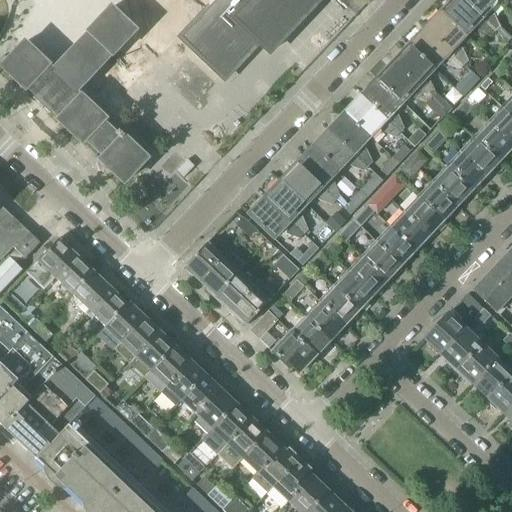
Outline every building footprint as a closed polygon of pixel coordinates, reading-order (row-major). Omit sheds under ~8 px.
[(75,93),(111,55),(112,55),(134,32),(133,31),(134,31),(156,52),(187,19),(185,16),(199,2),(206,9),(179,38),(223,80),(258,44),(268,54),(319,0),(82,0),(80,2),(78,0),(32,0),(50,17),(43,24),(35,16),(15,37),(23,45),(1,68),(25,90),(26,90),(34,98),(32,100),(33,101),(33,100),(48,114),(47,114),(48,115),(50,113),(59,121),(58,122),(81,144),(84,141),(102,159),(100,162),(123,184),(146,160),(123,139),(124,138),(118,132),(115,135),(102,122),(104,120),(80,98),(75,93)] [(460,0),(451,0),(439,13),(465,37),(475,27),(479,29),(477,33),(491,38),(495,33),(460,0)] [(493,0),(460,0),(495,33),(499,28),(493,16),(488,18),(487,14),(497,3),(493,0)] [(439,13),(423,29),(463,67),(467,62),(461,49),(457,51),(456,47),(465,37),(439,13)] [(499,28),(495,33),(506,44),(511,39),(499,28)] [(423,29),(408,46),(434,71),(443,61),(447,62),(445,66),(458,71),(463,67),(423,29)] [(408,46),(392,63),(431,100),(447,115),(452,110),(435,93),(434,93),(430,83),(425,84),(424,81),(434,71),(408,46)] [(392,63),(376,80),(402,105),(411,95),(415,96),(413,100),(424,104),(423,104),(442,121),(447,115),(431,100),(392,63)] [(502,65),(493,74),(499,79),(508,70),(502,65)] [(477,82),(469,74),(453,91),(461,99),(468,91),(477,82)] [(489,78),(479,88),(484,93),(494,83),(489,78)] [(376,80),(360,97),(399,134),(404,129),(398,117),(394,118),(392,115),(402,105),(376,80)] [(477,90),(465,103),(471,109),(483,97),(477,90)] [(360,97),(344,114),(370,139),(377,130),(381,133),(395,139),(399,134),(360,97)] [(511,98),(502,110),(511,119),(511,98)] [(471,109),(465,103),(451,118),(457,124),(471,109)] [(511,119),(502,110),(488,125),(511,147),(511,119)] [(344,114),(328,130),(367,168),(371,163),(366,150),(362,147),(370,139),(344,114)] [(511,147),(488,125),(474,139),(500,164),(507,156),(507,153),(511,147)] [(441,127),(436,133),(443,139),(448,133),(441,127)] [(328,130),(312,148),(338,172),(348,162),(351,163),(349,167),(363,172),(367,168),(328,130)] [(407,142),(414,148),(425,137),(418,130),(407,142)] [(445,142),(443,139),(436,133),(423,147),(432,155),(445,142)] [(474,139),(460,154),(484,177),(489,172),(493,172),(500,164),(474,139)] [(403,147),(391,159),(398,165),(409,153),(403,147)] [(312,148),(296,165),(335,201),(336,202),(340,198),(333,184),(330,186),(328,183),(338,172),(312,148)] [(417,153),(409,162),(419,171),(427,162),(417,153)] [(460,154),(446,169),(472,194),(479,186),(479,183),(484,177),(460,154)] [(398,165),(391,159),(380,171),(386,177),(398,165)] [(187,160),(175,172),(182,179),(194,167),(187,160)] [(419,171),(409,162),(400,172),(409,181),(419,171)] [(296,165),(280,181),(306,206),(315,196),(318,197),(317,201),(330,206),(335,201),(296,165)] [(446,169),(432,184),(456,207),(461,202),(465,202),(472,194),(446,169)] [(360,193),(366,199),(382,182),(374,175),(359,192),(360,193)] [(392,180),(381,191),(388,198),(391,201),(401,189),(392,180)] [(280,181),(263,199),(303,236),(307,231),(302,218),(298,220),(296,216),(306,206),(280,181)] [(432,184),(417,199),(444,224),(451,216),(451,213),(456,207),(432,184)] [(388,198),(381,191),(376,197),(382,203),(388,198)] [(344,210),(350,216),(366,199),(360,193),(344,210)] [(303,236),(263,199),(247,216),(274,240),(283,230),(286,231),(285,236),(299,241),(303,236)] [(417,199),(403,214),(428,237),(433,231),(437,231),(444,224),(417,199)] [(0,260),(12,248),(27,233),(0,207),(0,260)] [(367,207),(353,222),(359,228),(373,213),(367,207)] [(403,214),(389,228),(416,253),(423,246),(423,242),(428,237),(403,214)] [(237,226),(246,235),(252,228),(243,220),(237,226)] [(359,228),(353,222),(339,237),(345,243),(359,228)] [(252,228),(246,235),(251,240),(257,233),(252,228)] [(389,228),(375,243),(400,267),(405,261),(408,261),(416,253),(389,228)] [(15,251),(24,260),(25,260),(24,259),(38,244),(39,245),(27,233),(12,248),(15,251)] [(37,264),(54,280),(76,257),(59,240),(37,264)] [(194,278),(200,283),(223,258),(207,243),(184,268),(185,269),(185,273),(191,278),(194,278)] [(332,243),(325,251),(331,257),(339,249),(332,243)] [(375,243),(361,258),(388,283),(395,276),(395,272),(400,267),(375,243)] [(301,256),(296,262),(302,267),(309,259),(318,250),(312,245),(301,256)] [(506,256),(502,261),(511,270),(511,246),(504,255),(506,256)] [(294,249),(289,255),(296,262),(301,256),(294,249)] [(24,260),(15,251),(0,266),(0,292),(21,271),(13,263),(24,260)] [(271,258),(276,263),(283,256),(277,252),(271,258)] [(283,256),(276,263),(291,278),(298,271),(283,256)] [(54,280),(71,296),(93,273),(76,257),(54,280)] [(205,292),(213,299),(238,273),(223,258),(200,283),(205,288),(205,292)] [(361,258),(347,273),(372,296),(377,291),(381,291),(388,283),(361,258)] [(488,273),(486,275),(510,298),(511,296),(511,270),(502,261),(497,265),(496,264),(487,273),(488,273)] [(305,272),(296,282),(302,288),(312,278),(305,272)] [(71,296),(88,312),(110,289),(93,273),(71,296)] [(224,306),(230,312),(253,287),(238,273),(213,299),(221,307),(224,306)] [(347,273),(333,288),(358,311),(359,311),(362,310),(367,305),(367,301),(372,296),(347,273)] [(510,298),(486,275),(484,277),(475,286),(477,287),(472,292),(495,314),(510,298)] [(302,288),(296,282),(282,297),(289,303),(302,288)] [(253,287),(230,312),(236,317),(236,320),(241,326),(244,325),(246,327),(269,302),(253,287)] [(333,288),(318,303),(343,327),(349,321),(352,321),(357,316),(357,312),(358,311),(333,288)] [(88,312),(105,328),(127,305),(110,289),(88,312)] [(0,300),(0,301),(11,312),(18,304),(7,294),(0,300)] [(459,303),(475,318),(482,310),(466,296),(459,303)] [(318,303),(304,319),(330,344),(338,336),(338,333),(343,327),(318,303)] [(105,328),(121,343),(145,317),(138,311),(132,310),(127,305),(105,328)] [(0,361),(26,333),(0,308),(0,361)] [(272,308),(251,329),(248,332),(258,341),(281,317),(272,308)] [(489,317),(482,310),(475,318),(472,320),(480,327),(489,317)] [(439,355),(440,356),(463,331),(454,323),(458,318),(451,312),(424,340),(428,344),(428,349),(435,355),(439,355)] [(21,322),(33,333),(40,325),(29,314),(21,322)] [(114,350),(129,365),(158,334),(153,329),(152,324),(145,317),(121,343),(114,350)] [(304,319),(290,334),(314,357),(319,352),(323,352),(330,344),(304,319)] [(40,325),(33,333),(44,344),(51,336),(40,325)] [(446,365),(454,373),(479,346),(463,331),(440,356),(446,361),(446,365)] [(0,400),(17,382),(23,388),(51,358),(52,358),(26,333),(0,361),(0,400)] [(144,379),(176,346),(168,339),(163,339),(158,334),(129,365),(144,379)] [(314,357),(290,334),(280,344),(277,341),(267,350),(289,371),(291,369),(297,375),(304,368),(308,368),(313,363),(313,359),(314,359),(314,358),(314,357)] [(502,342),(508,347),(511,342),(511,338),(508,335),(502,342)] [(68,366),(75,359),(78,356),(67,345),(57,356),(68,366)] [(159,393),(166,386),(188,363),(183,358),(183,353),(176,346),(144,379),(159,393)] [(466,380),(471,385),(494,361),(479,346),(454,373),(462,381),(466,380)] [(29,455),(35,460),(67,426),(87,406),(86,405),(94,398),(60,366),(51,358),(23,388),(17,382),(0,400),(0,426),(2,428),(1,429),(29,455)] [(75,359),(68,366),(84,381),(96,369),(85,359),(80,364),(75,359)] [(477,394),(485,402),(510,376),(494,361),(471,385),(477,390),(477,394)] [(166,386),(159,393),(175,408),(182,401),(206,375),(199,368),(194,368),(188,363),(166,386)] [(182,401),(197,415),(219,392),(214,387),(214,382),(206,375),(182,401)] [(497,410),(503,415),(511,405),(511,377),(510,376),(485,402),(494,410),(497,410)] [(88,385),(100,396),(106,389),(95,377),(88,385)] [(106,389),(100,396),(104,401),(111,393),(106,389)] [(206,435),(212,430),(236,404),(230,397),(224,397),(219,392),(197,415),(199,417),(193,423),(206,435)] [(86,405),(87,406),(154,469),(161,461),(94,398),(86,405)] [(114,410),(130,425),(140,414),(133,408),(129,408),(122,402),(114,410)] [(212,430),(228,444),(250,421),(244,416),(244,411),(236,404),(212,430)] [(508,424),(511,427),(511,405),(503,415),(508,420),(508,424)] [(228,444),(243,459),(267,433),(260,426),(255,426),(250,421),(228,444)] [(157,511),(67,426),(35,460),(46,471),(44,472),(45,475),(46,477),(48,480),(49,482),(51,484),(53,485),(56,487),(58,488),(61,489),(63,489),(64,488),(84,507),(82,508),(83,511),(157,511)] [(145,440),(160,454),(167,447),(169,445),(154,431),(145,440)] [(243,459),(258,473),(280,450),(275,445),(275,440),(267,433),(243,459)] [(167,447),(160,454),(173,465),(179,459),(167,447)] [(266,495),(273,488),(298,462),(288,452),(285,455),(280,450),(258,473),(251,481),(266,495)] [(273,488),(288,501),(310,478),(305,474),(308,471),(298,462),(273,488)] [(186,478),(191,483),(198,475),(193,470),(186,478)] [(198,475),(191,483),(206,497),(214,489),(204,479),(203,480),(198,475)] [(288,501),(299,511),(307,511),(328,490),(321,483),(316,484),(310,478),(288,501)] [(215,511),(192,490),(184,498),(199,511),(215,511)] [(307,511),(336,511),(341,508),(336,502),(336,497),(328,490),(307,511)] [(222,511),(243,511),(246,509),(233,497),(231,500),(221,510),(222,511)]
